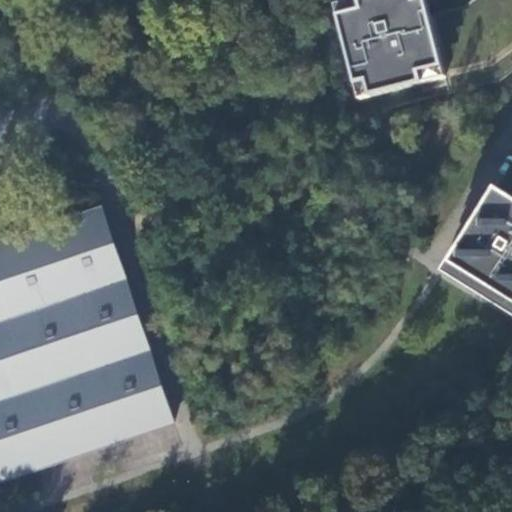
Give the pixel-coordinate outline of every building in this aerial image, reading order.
[(359,0),(358,0),(337,6),(339,14),(362,8),(359,0)] [(359,0),(362,8),(339,14),(358,85),(370,82),(373,95),(424,82),(422,72),(444,67),(426,0),(359,0)] [(444,67),(422,72),(424,82),(446,76),(444,67)] [(358,85),(361,98),(373,95),(370,82),(358,85)] [(449,263),(511,301),(511,197),(496,187),(449,263)] [(0,479),(172,422),(99,207),(0,241),(0,479)] [(511,314),(511,301),(449,263),(443,271),(511,314)]
